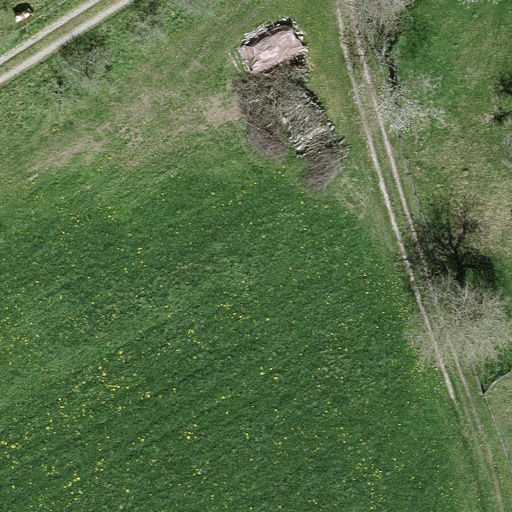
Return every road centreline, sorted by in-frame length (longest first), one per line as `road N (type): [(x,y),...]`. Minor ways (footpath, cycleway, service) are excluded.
road 1 (track): [(344,0),(342,21),(383,172),(490,511)]
road 2 (track): [(0,80),(131,0)]
